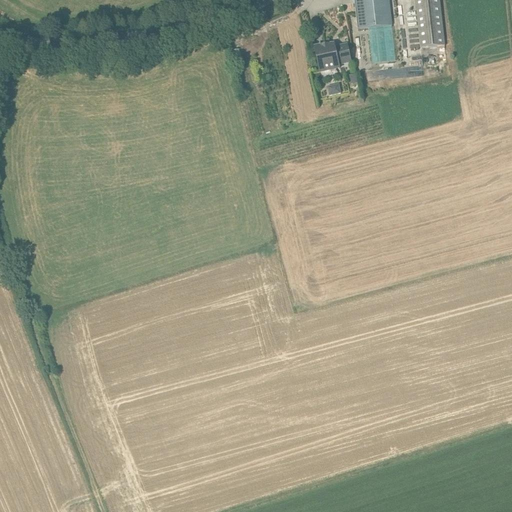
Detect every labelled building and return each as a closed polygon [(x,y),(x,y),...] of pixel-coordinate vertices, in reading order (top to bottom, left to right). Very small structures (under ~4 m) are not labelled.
[(364,0),(368,29),(392,26),(388,0),(364,0)] [(439,0),(414,0),(420,49),(444,46),(439,0)] [(334,45),(325,47),(315,49),(320,73),(339,69),(339,65),(347,63),(344,46),(335,48),(334,45)] [(357,84),(356,75),(349,76),(351,85),(357,84)] [(339,85),(328,87),(330,97),(341,94),(339,85)]
